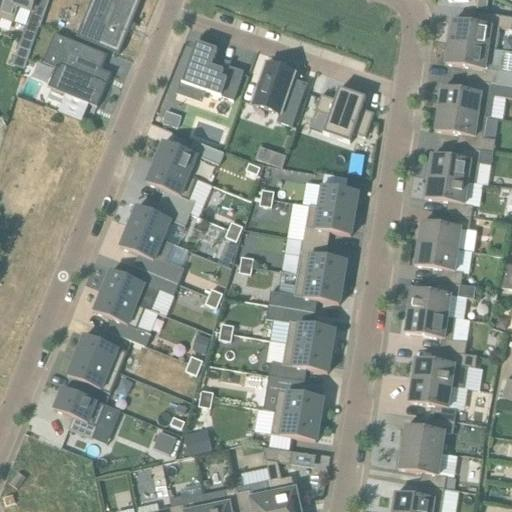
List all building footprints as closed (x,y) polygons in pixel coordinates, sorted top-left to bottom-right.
[(50,0),(5,0),(3,9),(1,13),(0,16),(0,20),(14,25),(19,11),(30,15),(19,49),(31,53),(39,29),(40,30),(50,0)] [(92,0),(89,9),(76,40),(118,57),(128,33),(122,31),(125,24),(131,26),(141,2),(137,0),(92,0)] [(487,12),(489,0),(479,0),(478,11),(487,12)] [(453,24),(450,46),(497,53),(501,32),(511,33),(511,20),(478,16),(476,28),(453,24)] [(54,36),(42,65),(56,71),(49,88),(54,90),(53,92),(68,98),(79,103),(97,110),(107,87),(102,85),(106,75),(100,72),(107,57),(54,36)] [(182,87),(233,105),(244,75),(213,65),(217,53),(196,46),(182,87)] [(469,71),(467,83),(511,89),(511,76),(500,74),(503,54),(497,53),(450,46),(446,68),(469,71)] [(293,80),(265,70),(251,112),(278,121),(275,128),(291,134),(304,96),(289,91),(293,80)] [(465,95),(443,91),(439,113),(487,120),(491,120),(494,99),(511,101),(511,89),(467,83),(465,95)] [(324,136),(351,145),(354,136),(366,140),(374,115),(362,111),(366,99),(339,90),(325,86),(316,114),(330,118),(324,136)] [(459,138),(457,150),(482,154),(494,156),(496,143),(484,141),(487,120),(439,113),(436,135),(459,138)] [(177,131),(181,119),(166,114),(162,125),(177,131)] [(206,162),(211,151),(188,141),(183,153),(164,145),(155,165),(189,179),(197,159),(206,162)] [(432,158),(429,180),(469,186),(477,188),(482,154),(457,150),(455,162),(432,158)] [(286,158),(274,154),(270,167),(281,171),(286,158)] [(365,159),(352,157),(349,176),(362,178),(365,159)] [(180,200),(189,179),(155,165),(146,186),(166,194),(161,206),(184,215),(189,203),(180,200)] [(246,174),(257,178),(260,171),(249,167),(246,174)] [(426,202),(449,206),(447,217),(472,221),(474,209),(465,208),(469,186),(429,180),(426,202)] [(317,189),(313,212),(349,217),(353,195),(331,192),(317,189)] [(261,201),(273,203),(274,195),(262,193),(261,201)] [(273,203),(261,201),(260,209),(272,211),(273,203)] [(180,227),(184,215),(161,206),(157,217),(137,209),(129,230),(162,244),(171,224),(180,227)] [(313,212),(310,234),(308,246),(333,250),(333,249),(334,238),(346,239),(349,217),(313,212)] [(445,229),(422,226),(419,248),(458,254),(461,232),(470,233),(472,221),(447,217),(445,229)] [(229,233),(240,238),(243,230),(232,226),(229,233)] [(154,265),(162,244),(129,230),(120,251),(140,259),(135,271),(158,280),(163,268),(154,265)] [(236,245),(240,238),(229,233),(226,240),(236,245)] [(342,264),(331,262),(333,250),(308,246),(306,258),(303,281),(339,286),(342,264)] [(438,273),(436,285),(461,288),(463,276),(455,275),(458,254),(419,248),(415,269),(438,273)] [(242,260),(240,268),(252,271),(254,263),(242,260)] [(500,290),(511,291),(511,266),(506,266),(500,290)] [(252,271),(240,268),(239,277),(251,279),(252,271)] [(153,292),(158,280),(135,271),(130,282),(111,274),(102,295),(136,309),(144,288),(153,292)] [(336,308),(339,286),(303,281),(299,303),(314,305),(336,308)] [(412,293),(408,315),(448,321),(451,299),(474,303),(475,291),(461,288),(436,285),(435,296),(412,293)] [(209,300),(219,305),(223,297),(212,293),(209,300)] [(127,329),(136,309),(102,295),(93,316),(113,324),(108,335),(131,345),(136,333),(127,329)] [(216,312),(219,305),(209,300),(205,307),(216,312)] [(442,342),(440,354),(465,358),(467,346),(453,344),(456,322),(448,321),(408,315),(405,337),(442,342)] [(507,323),(497,321),(496,330),(505,331),(507,323)] [(220,335),(233,337),(234,329),(222,327),(220,335)] [(292,349),(329,355),(332,332),(310,329),(296,327),(292,349)] [(127,357),(131,345),(108,335),(104,347),(84,339),(75,360),(109,374),(118,353),(127,357)] [(233,337),(220,335),(219,343),(231,346),(233,337)] [(196,337),(192,352),(204,356),(209,341),(196,337)] [(325,377),(329,355),(292,349),(289,372),(304,374),(325,377)] [(415,362),(412,384),(452,390),(455,369),(475,372),(477,360),(465,358),(440,354),(438,366),(415,362)] [(101,394),(109,374),(75,360),(67,381),(87,389),(82,400),(96,406),(105,410),(110,398),(101,394)] [(188,367),(199,372),(203,364),(192,360),(188,367)] [(196,379),(199,372),(188,367),(185,374),(196,379)] [(511,383),(507,382),(501,404),(511,406),(511,383)] [(432,409),(430,421),(455,425),(457,413),(448,412),(452,390),(412,384),(409,406),(432,409)] [(82,400),(62,392),(53,414),(73,422),(68,434),(91,443),(96,432),(87,428),(96,406),(82,400)] [(200,402),(212,404),(213,396),(201,394),(200,402)] [(282,418),(318,424),(322,401),(300,398),(285,396),(282,418)] [(212,404),(200,402),(199,410),(210,412),(212,404)] [(315,446),(318,424),(282,418),(279,441),(293,443),(315,446)] [(171,428),(182,432),(185,425),(174,421),(171,428)] [(405,430),(402,451),(441,457),(445,436),(453,437),(455,425),(430,421),(428,433),(405,430)] [(205,432),(183,438),(188,458),(210,453),(205,432)] [(176,442),(159,435),(152,451),(169,458),(176,442)] [(44,460),(30,455),(21,477),(58,492),(71,459),(48,449),(44,460)] [(292,455),(262,451),(265,464),(277,466),(290,468),(292,455)] [(421,477),(420,488),(445,492),(446,480),(438,479),(441,457),(402,451),(398,473),(421,477)] [(277,466),(265,464),(269,483),(275,511),(297,511),(291,480),(280,482),(277,466)] [(275,511),(269,483),(244,489),(242,481),(234,482),(236,491),(240,511),(275,511)] [(395,497),(392,511),(441,511),(445,492),(420,488),(418,500),(395,497)] [(203,498),(206,511),(240,511),(236,491),(203,498)] [(206,511),(203,498),(182,503),(182,500),(169,502),(171,510),(171,511),(206,511)]
